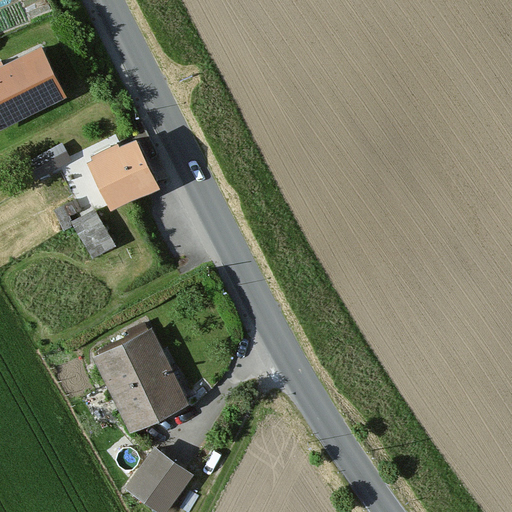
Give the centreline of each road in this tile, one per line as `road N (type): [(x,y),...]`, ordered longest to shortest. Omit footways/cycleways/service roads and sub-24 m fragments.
road 1 (secondary): [(382,511),(298,383),(101,0)]
road 2 (track): [(287,356),(206,511)]
